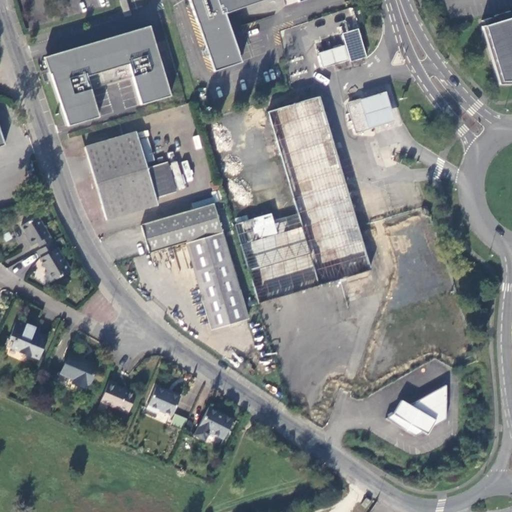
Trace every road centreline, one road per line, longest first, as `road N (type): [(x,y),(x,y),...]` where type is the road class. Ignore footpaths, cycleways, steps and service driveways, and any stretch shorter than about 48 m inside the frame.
road 1 (unclassified): [(150,330),(74,226),(0,4)]
road 2 (unclassified): [(425,511),(335,460),(150,330)]
road 3 (residential): [(150,330),(120,341),(101,336),(0,278)]
road 4 (secondary): [(400,14),(416,73),(476,153)]
road 5 (secondary): [(510,124),(473,108),(400,14)]
road 6 (secondary): [(504,246),(511,261),(511,393)]
